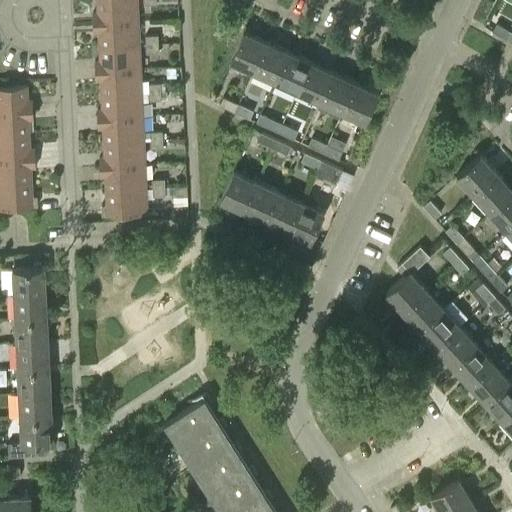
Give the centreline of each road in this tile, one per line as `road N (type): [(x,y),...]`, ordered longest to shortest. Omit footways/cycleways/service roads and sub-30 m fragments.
road 1 (residential): [(358,511),(297,416),(293,362),(456,0)]
road 2 (residential): [(64,38),(75,228)]
